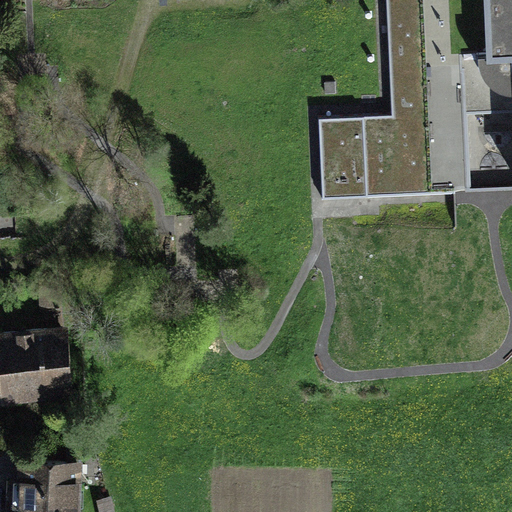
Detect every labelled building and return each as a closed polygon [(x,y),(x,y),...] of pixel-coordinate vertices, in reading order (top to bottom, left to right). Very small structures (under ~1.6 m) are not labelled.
[(322,195),(471,187),(462,54),(453,55),(450,0),(386,0),(390,110),(318,112),(322,195)] [(511,0),(483,0),(486,43),(479,44),(481,61),(488,72),(501,80),(511,82),(511,0)] [(74,390),(69,319),(0,324),(0,385),(1,396),(74,390)] [(80,511),(83,455),(18,452),(16,511),(80,511)] [(102,511),(115,511),(113,499),(100,501),(102,511)]
